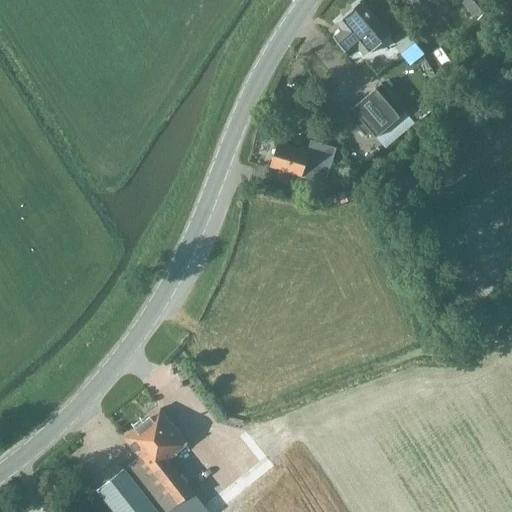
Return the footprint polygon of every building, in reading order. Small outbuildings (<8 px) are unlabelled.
[(439,22),(449,17),(438,0),(429,0),(426,2),(439,22)] [(459,0),(473,17),(490,4),(487,0),(459,0)] [(363,59),(389,39),(362,6),(336,27),(340,31),(334,36),(350,55),(357,51),(363,59)] [(353,107),(351,108),(346,113),(365,136),(371,132),(375,137),(405,112),(381,83),(376,88),(375,87),(374,89),(353,107)] [(271,168),(325,184),(336,149),(312,141),(308,152),(278,143),(271,168)] [(338,194),(342,203),(352,199),(348,190),(338,194)] [(190,444),(163,409),(122,440),(138,461),(127,469),(160,511),(171,511),(201,489),(174,456),(190,444)] [(157,511),(123,468),(97,489),(114,511),(157,511)] [(213,501),(198,510),(198,511),(218,511),(219,511),(213,501)]
